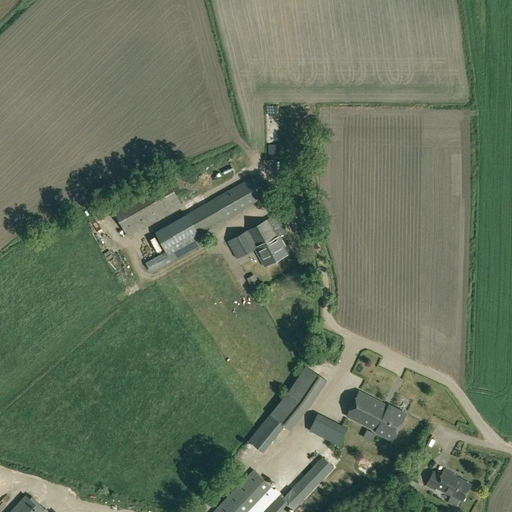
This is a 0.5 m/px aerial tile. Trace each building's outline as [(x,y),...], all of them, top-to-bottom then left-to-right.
[(182,206),(166,176),(111,207),(127,236),(182,206)] [(186,214),(187,215),(198,235),(264,196),(252,176),(186,214)] [(276,214),(228,241),(237,258),(255,249),(279,236),(286,232),(276,214)] [(279,236),(255,249),(264,267),(289,253),(279,236)] [(153,268),(156,274),(174,264),(172,258),(153,268)] [(254,274),(247,278),(255,292),(262,288),(254,274)] [(326,380),(306,366),(289,391),(248,440),(263,453),(285,426),(290,430),(307,409),(309,407),(315,397),(321,389),(321,388),(326,380)] [(389,407),(360,392),(347,416),(376,431),(375,432),(392,441),(406,414),(389,405),(389,407)] [(339,446),(347,428),(317,413),(309,430),(339,446)] [(294,510),(335,468),(323,456),(283,498),(280,495),(263,511),(286,511),(291,508),(294,510)] [(360,467),(371,474),(376,467),(364,460),(360,467)] [(254,511),(275,490),(254,469),(212,511),(254,511)] [(432,473),(426,486),(434,490),(434,489),(450,497),(447,504),(456,508),(459,501),(460,501),(461,502),(470,486),(455,478),(455,477),(443,470),(440,477),(432,473)] [(408,479),(403,488),(416,495),(421,486),(408,479)] [(45,511),(26,495),(9,511),(45,511)]
